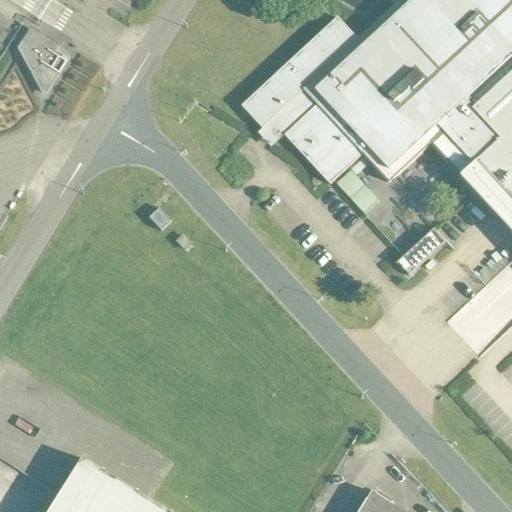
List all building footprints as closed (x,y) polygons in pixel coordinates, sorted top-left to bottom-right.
[(338,18),(241,107),(262,130),(272,121),(285,135),(284,136),(330,186),(362,156),(387,183),(388,183),(389,183),(430,145),(460,177),(460,178),(460,179),(493,214),(509,231),(508,230),(508,229),(508,228),(508,227),(509,226),(510,225),(511,223),(511,0),(389,0),(395,6),(358,41),(338,18)] [(31,31),(26,38),(24,43),(19,50),(44,94),(57,74),(59,75),(67,63),(53,54),(57,47),(31,31)] [(351,171),(336,184),(364,214),(379,201),(356,177),(351,171)] [(172,222),(160,209),(153,216),(149,219),(161,232),(172,222)] [(433,230),(396,264),(396,265),(397,265),(409,277),(445,244),(433,231),(434,230),(433,230)] [(178,243),(185,250),(191,245),(184,237),(178,243)] [(499,331),(511,319),(511,317),(503,308),(511,300),(500,288),(511,277),(506,271),(451,322),(464,336),(485,316),(499,331)] [(166,511),(83,460),(50,511),(166,511)] [(403,511),(372,493),(359,511),(403,511)]
